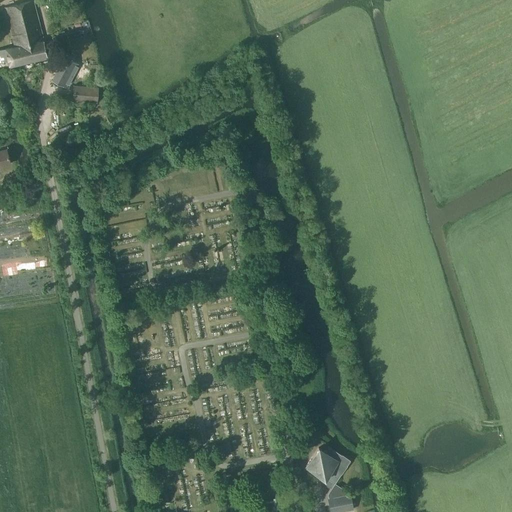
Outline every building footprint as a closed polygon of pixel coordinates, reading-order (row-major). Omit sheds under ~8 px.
[(0,62),(6,61),(8,67),(47,58),(32,0),(3,7),(13,46),(0,49),(0,62)] [(65,88),(78,65),(62,57),(50,80),(65,88)] [(96,104),(97,87),(73,86),(71,102),(96,104)] [(0,166),(9,164),(5,150),(0,151),(0,166)] [(328,446),(327,446),(328,446),(324,452),(318,448),(305,467),(324,480),(325,478),(332,483),(334,484),(327,494),(328,499),(327,499),(329,511),(341,511),(352,510),(349,494),(347,494),(346,494),(345,491),(335,483),(350,461),(328,446)]
